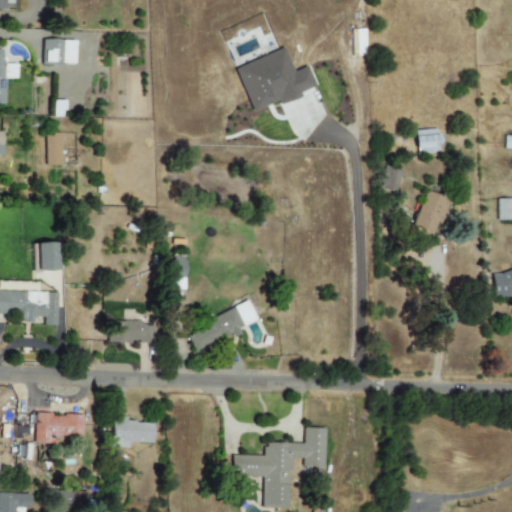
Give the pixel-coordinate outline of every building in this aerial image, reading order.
[(0,0),(0,9),(4,10),(4,4),(14,3),(13,0),(0,0)] [(73,41),(42,40),(41,63),(72,64),(73,41)] [(232,68),(250,112),(277,101),(278,103),(314,88),(306,66),(291,72),(282,48),(232,68)] [(0,104),(3,105),(3,79),(14,79),(15,64),(0,63),(0,104)] [(61,117),(60,102),(52,102),(52,117),(61,117)] [(437,153),(436,130),(413,131),(414,154),(437,153)] [(43,166),(59,165),(59,133),(43,134),(43,166)] [(375,190),(393,194),(398,170),(380,166),(375,190)] [(431,236),(444,200),(422,192),(409,227),(431,236)] [(495,221),(510,220),(510,199),(495,200),(495,221)] [(55,243),(33,244),(34,271),(56,270),(55,243)] [(511,268),(487,274),(493,299),(511,294),(511,268)] [(55,292),(0,291),(0,314),(14,314),(13,322),(31,323),(31,317),(42,317),(42,325),(54,326),(55,292)] [(236,328),(253,320),(246,303),(183,331),(192,352),(237,332),(236,328)] [(105,342),(151,343),(152,323),(106,321),(105,342)] [(32,444),(52,445),(52,436),(81,437),(81,416),(33,414),(32,444)] [(152,423),(126,422),(126,417),(110,417),(109,448),(126,448),(127,443),(151,443),(152,423)] [(287,509),(288,459),(300,459),(300,467),(321,467),(322,429),(301,428),(300,444),(262,442),(262,456),(229,455),(228,476),(261,477),(260,508),(287,509)] [(86,492),(53,491),(52,508),(85,510),(86,492)] [(0,511),(23,511),(24,494),(0,493),(0,511)]
